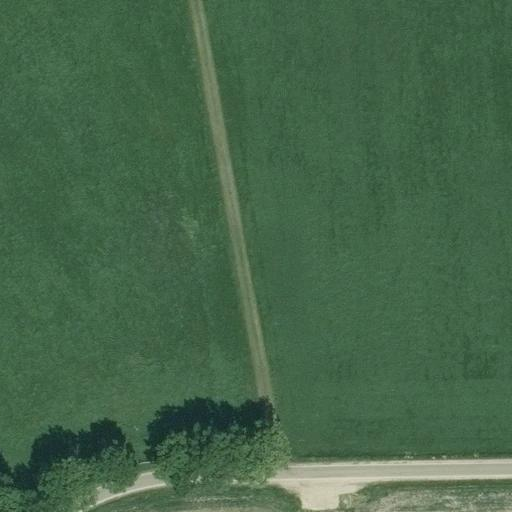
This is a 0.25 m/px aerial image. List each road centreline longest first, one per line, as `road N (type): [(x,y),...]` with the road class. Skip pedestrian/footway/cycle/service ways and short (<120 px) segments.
road 1 (track): [(193,0),(274,473)]
road 2 (unclassified): [(67,511),(125,485),(178,476),(511,470)]
